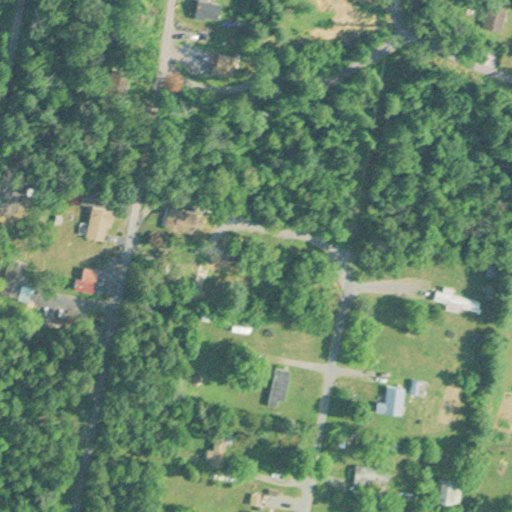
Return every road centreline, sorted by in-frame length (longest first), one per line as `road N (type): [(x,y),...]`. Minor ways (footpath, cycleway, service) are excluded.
road 1 (residential): [(73,511),(174,0)]
road 2 (residential): [(304,511),(347,285)]
